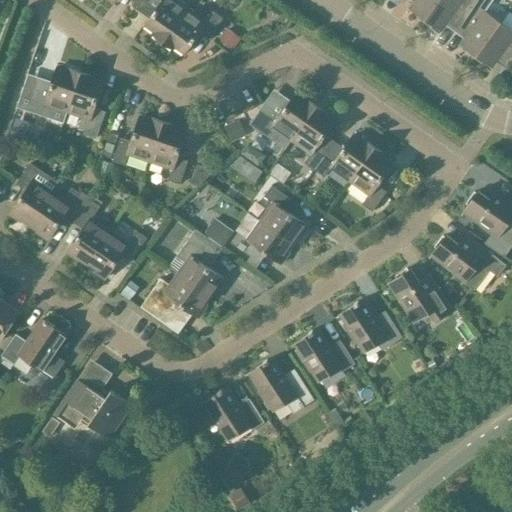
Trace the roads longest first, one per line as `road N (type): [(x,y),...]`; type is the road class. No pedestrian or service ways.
road 1 (residential): [(0,261),(161,369),(182,373),(395,243),(445,181),(431,150),(310,64),(279,60),(201,94),(169,95),(33,0)]
road 2 (residential): [(511,122),(473,112),(325,0)]
road 3 (secondary): [(511,398),(366,511)]
road 4 (secondary): [(399,511),(511,427)]
